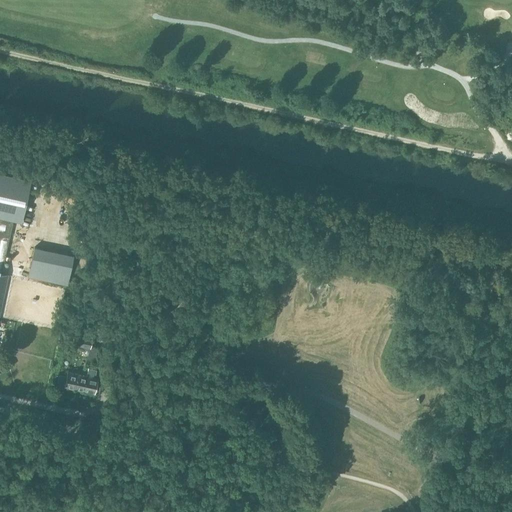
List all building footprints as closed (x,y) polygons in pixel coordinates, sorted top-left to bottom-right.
[(0,272),(2,273),(13,220),(22,222),(31,180),(0,173),(0,272)] [(67,285),(73,256),(34,247),(28,277),(67,285)] [(0,311),(8,274),(2,273),(0,272),(0,311)] [(76,345),(92,349),(94,339),(78,335),(76,345)] [(69,346),(67,354),(75,356),(77,348),(69,346)] [(76,355),(88,358),(95,360),(97,351),(78,347),(76,355)] [(95,394),(98,379),(96,378),(97,371),(90,370),(89,376),(68,371),(66,378),(59,376),(57,384),(65,385),(64,387),(95,394)]
